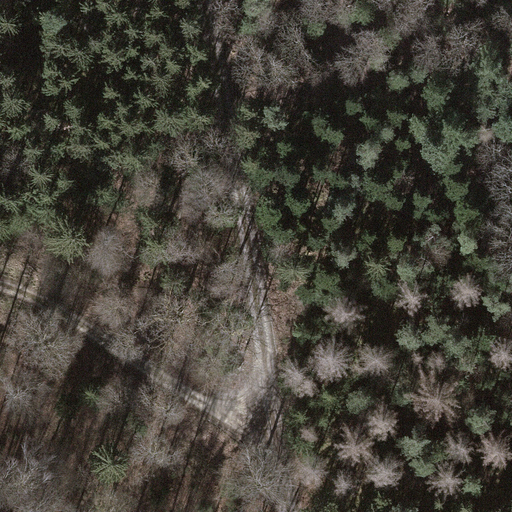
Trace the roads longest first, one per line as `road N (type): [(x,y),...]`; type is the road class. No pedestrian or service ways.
road 1 (track): [(203,0),(241,190),(287,511)]
road 2 (track): [(272,447),(89,328),(0,289)]
